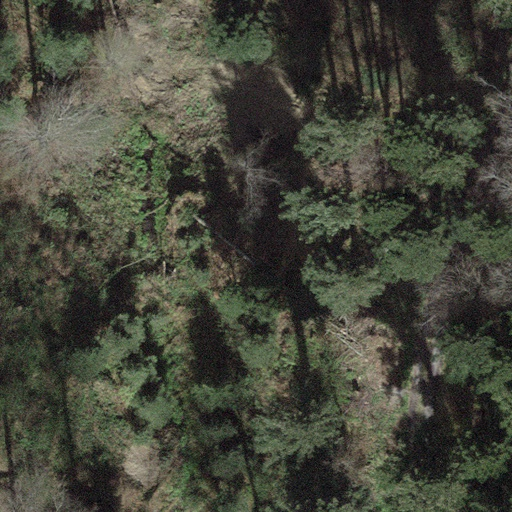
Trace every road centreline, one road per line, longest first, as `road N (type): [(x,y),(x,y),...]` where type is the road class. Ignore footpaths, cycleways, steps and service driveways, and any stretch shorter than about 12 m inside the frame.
road 1 (track): [(511,96),(501,106),(427,357),(413,511)]
road 2 (track): [(0,231),(67,511)]
